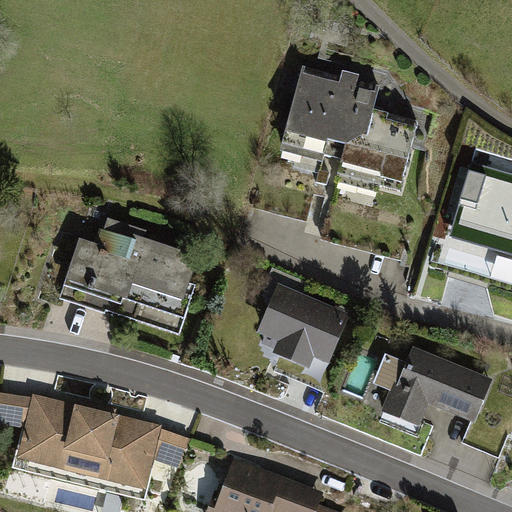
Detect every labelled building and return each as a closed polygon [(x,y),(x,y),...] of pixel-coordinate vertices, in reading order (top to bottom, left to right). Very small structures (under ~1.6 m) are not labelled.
[(380,93),(297,69),(275,142),(402,180),(416,133),(372,120),(380,93)] [(451,239),(511,256),(511,158),(479,147),(451,239)] [(60,295),(174,332),(198,257),(142,238),(145,231),(103,217),(95,242),(79,237),(60,295)] [(330,365),(351,315),(277,284),(256,333),(280,343),(276,354),(307,366),(311,357),(330,365)] [(388,407),(472,441),(496,382),(412,348),(388,407)] [(160,425),(30,392),(11,465),(140,499),(160,425)] [(208,511),(266,511),(267,508),(278,511),(313,511),(316,504),(321,489),(226,458),(208,511)]
